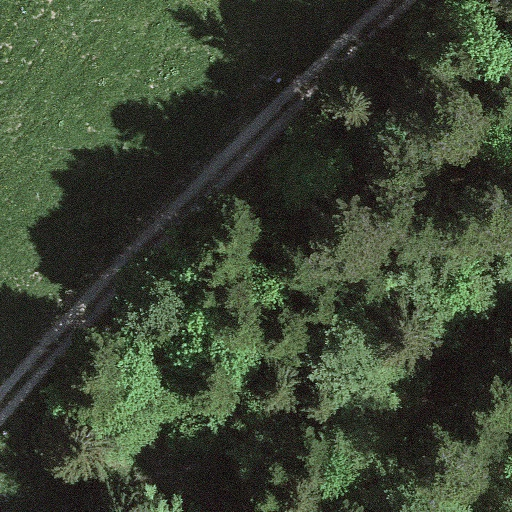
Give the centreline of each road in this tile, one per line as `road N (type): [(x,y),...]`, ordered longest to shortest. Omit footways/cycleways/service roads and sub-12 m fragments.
road 1 (track): [(0,396),(137,245),(409,0)]
road 2 (track): [(511,261),(394,342),(307,511)]
